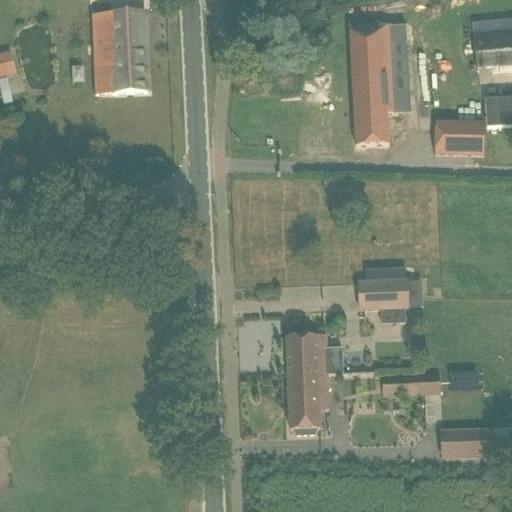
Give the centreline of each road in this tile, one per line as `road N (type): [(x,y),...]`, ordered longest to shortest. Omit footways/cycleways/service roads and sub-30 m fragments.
road 1 (secondary): [(218,511),(201,201)]
road 2 (unclassified): [(0,233),(98,207),(201,201)]
road 3 (secondary): [(201,201),(191,0)]
